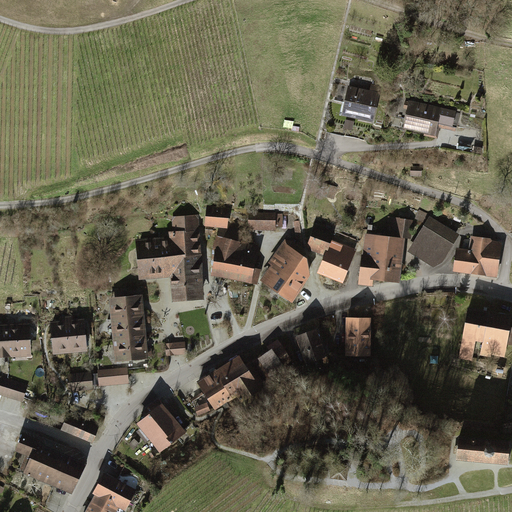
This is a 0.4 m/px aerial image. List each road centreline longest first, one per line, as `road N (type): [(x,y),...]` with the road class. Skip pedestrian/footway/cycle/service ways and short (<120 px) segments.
road 1 (residential): [(503,291),(507,238),(472,207),(286,147),(254,147),(56,202),(0,205)]
road 2 (residential): [(99,457),(122,421),(165,384),(322,305),(451,281),(503,291)]
road 3 (track): [(189,0),(117,24),(47,32),(0,21)]
road 4 (unknown): [(225,281),(247,339),(275,238),(291,217)]
road 5 (track): [(511,44),(373,0)]
